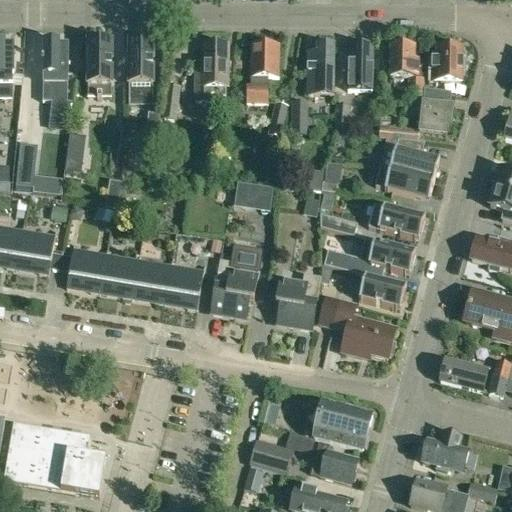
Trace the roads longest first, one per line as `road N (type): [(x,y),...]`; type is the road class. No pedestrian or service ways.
road 1 (residential): [(407,406),(0,331)]
road 2 (residential): [(102,14),(509,20)]
road 3 (residential): [(509,20),(407,406)]
